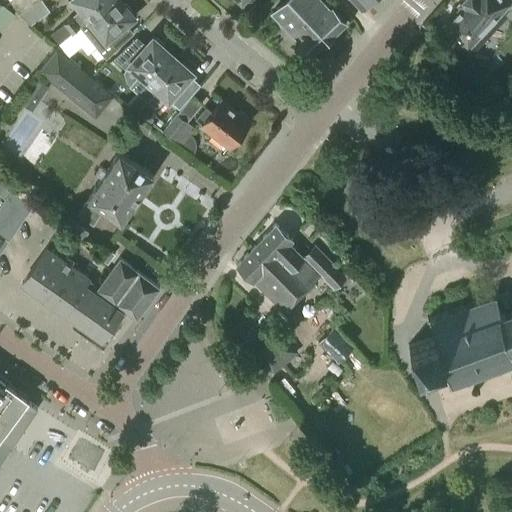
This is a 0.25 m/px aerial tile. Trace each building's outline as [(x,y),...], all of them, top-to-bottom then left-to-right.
[(36,0),(9,0),(18,13),(36,0)] [(48,9),(41,0),(36,0),(18,13),(29,22),(48,9)] [(76,0),(83,8),(66,21),(73,30),(80,25),(90,17),(90,16),(109,0),(76,0)] [(90,17),(80,25),(106,57),(132,32),(124,21),(132,15),(119,0),(109,0),(90,16),(90,17)] [(295,38),(309,53),(345,20),(331,5),(329,7),(323,0),(281,0),(271,9),(297,37),(295,38)] [(511,0),(461,0),(450,12),(454,15),(444,25),(466,46),(477,55),(489,42),(479,33),(506,4),(508,5),(511,11),(511,0)] [(138,93),(171,55),(152,38),(145,45),(135,36),(113,57),(126,68),(130,64),(139,73),(129,85),(138,93)] [(40,69),(96,115),(112,94),(55,49),(40,69)] [(171,55),(138,93),(146,101),(157,89),(167,98),(191,72),(171,55)] [(38,99),(47,85),(37,79),(28,92),(38,99)] [(205,106),(196,118),(203,124),(202,125),(230,146),(249,121),(221,100),(212,111),(205,106)] [(195,128),(177,112),(162,130),(181,146),(195,128)] [(104,209),(121,220),(151,172),(119,151),(106,170),(100,167),(95,175),(100,178),(77,213),(94,225),(104,209)] [(0,251),(34,200),(0,170),(0,251)] [(275,222),(250,249),(266,265),(272,259),(289,270),(301,258),(287,243),(291,239),(275,222)] [(88,232),(75,223),(68,232),(80,243),(88,232)] [(313,246),(301,258),(320,277),(332,266),(313,246)] [(64,311),(84,283),(89,277),(46,247),(22,281),(64,311)] [(108,264),(115,254),(109,249),(101,259),(108,264)] [(266,265),(250,249),(236,264),(282,311),(319,276),(320,277),(301,258),(289,270),(272,259),(266,265)] [(136,316),(158,286),(120,258),(98,287),(120,304),(136,316)] [(121,308),(84,283),(64,311),(92,330),(101,336),(121,308)] [(511,299),(511,300),(507,289),(495,294),(494,289),(491,290),(493,295),(478,300),(477,296),(474,297),(475,301),(463,306),(461,301),(459,302),(460,307),(447,311),(445,307),(443,308),(445,313),(431,318),(426,315),(424,318),(427,320),(433,335),(407,344),(417,372),(438,365),(438,367),(442,366),(443,369),(434,372),(438,384),(447,380),(448,382),(447,387),(450,388),(451,385),(466,380),(467,383),(470,382),(468,378),(481,374),(482,377),(485,376),(484,373),(496,368),(497,372),(501,370),(500,367),(511,362),(511,299)] [(323,336),(343,357),(357,343),(338,323),(323,336)] [(265,375),(294,353),(285,341),(277,347),(271,339),(250,356),(265,375)] [(0,462),(10,447),(37,407),(27,399),(29,397),(0,375),(0,462)]
